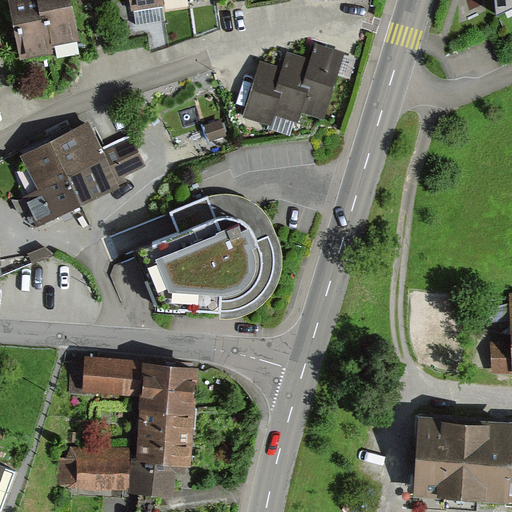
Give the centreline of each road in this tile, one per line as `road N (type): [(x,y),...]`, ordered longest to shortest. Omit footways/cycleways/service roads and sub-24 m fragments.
road 1 (residential): [(0,141),(79,103),(279,33),(357,25)]
road 2 (residential): [(0,333),(195,346),(303,372)]
road 3 (secondary): [(390,82),(303,372)]
road 4 (secondary): [(303,372),(265,511)]
road 5 (residential): [(390,82),(466,93),(511,73)]
